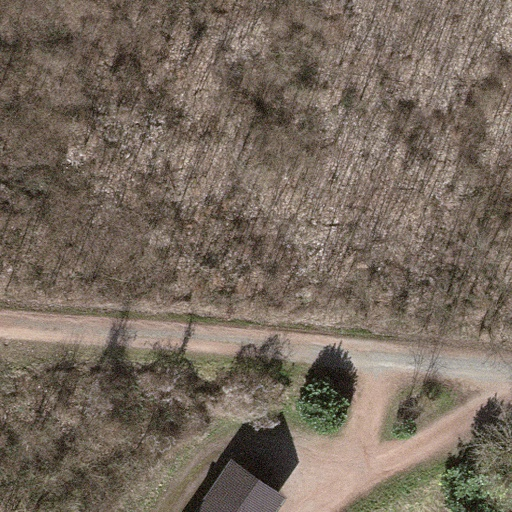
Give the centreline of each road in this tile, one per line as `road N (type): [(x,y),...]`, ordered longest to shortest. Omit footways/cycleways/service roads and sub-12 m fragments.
road 1 (track): [(511,356),(0,305)]
road 2 (track): [(345,460),(241,429),(211,449),(169,511)]
road 3 (track): [(511,375),(345,460)]
